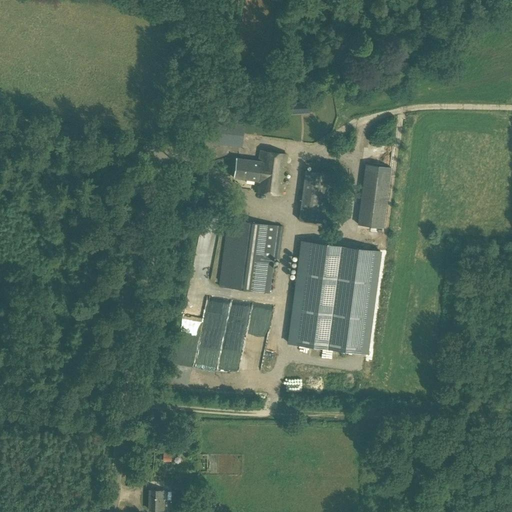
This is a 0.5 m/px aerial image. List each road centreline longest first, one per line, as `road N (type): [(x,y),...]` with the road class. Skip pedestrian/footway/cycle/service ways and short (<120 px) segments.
road 1 (unclassified): [(113,511),(122,403),(171,155),(0,122)]
road 2 (track): [(122,403),(511,418)]
road 3 (track): [(194,5),(171,155)]
